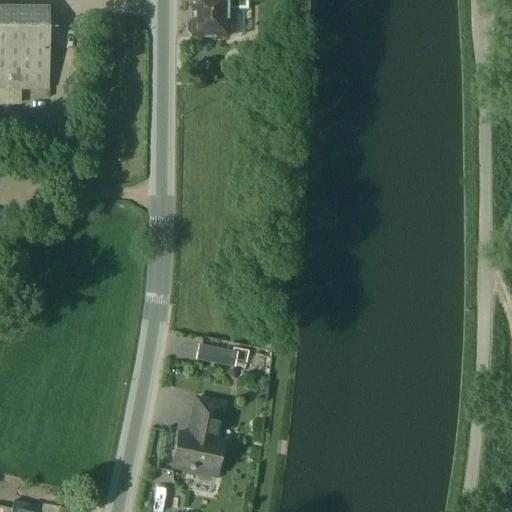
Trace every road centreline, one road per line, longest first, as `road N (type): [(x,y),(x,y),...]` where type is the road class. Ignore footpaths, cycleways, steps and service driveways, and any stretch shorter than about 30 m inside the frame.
road 1 (secondary): [(117,511),(157,289),(162,0)]
road 2 (unclassified): [(463,511),(482,317),(477,0)]
